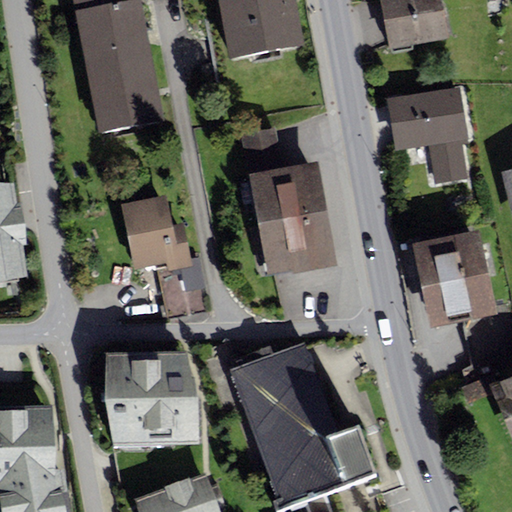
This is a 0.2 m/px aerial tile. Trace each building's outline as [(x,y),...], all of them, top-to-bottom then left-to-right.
[(141,0),(73,0),(99,134),(164,121),(141,0)] [(217,0),(228,59),(304,45),(295,0),(217,0)] [(448,39),(440,0),(379,0),(389,50),(448,39)] [(460,88),(388,99),(396,150),(428,145),(434,184),(467,179),(461,140),(468,139),(460,88)] [(275,128),(240,134),(266,275),(292,270),(292,272),(336,264),(317,161),(282,167),(275,128)] [(511,169),(503,172),(511,207),(511,169)] [(13,182),(0,183),(0,278),(26,275),(22,244),(26,243),(21,202),(16,202),(13,182)] [(166,195),(121,204),(134,268),(156,264),(167,318),(204,311),(200,289),(206,287),(199,256),(190,258),(183,222),(172,225),(166,195)] [(479,228),(412,243),(430,327),(464,321),(472,368),(465,371),(467,379),(511,365),(511,319),(509,304),(495,307),(479,228)] [(339,437),(304,342),(229,370),(281,511),(305,503),(326,495),(377,477),(359,429),(339,437)] [(188,350),(104,351),(104,399),(113,447),(201,442),(198,395),(188,350)] [(511,435),(511,374),(491,383),(511,435)] [(0,511),(72,511),(64,467),(58,467),(53,404),(0,405),(0,511)] [(220,511),(205,473),(134,499),(138,511),(220,511)] [(331,511),(326,495),(305,503),(308,511),(331,511)]
